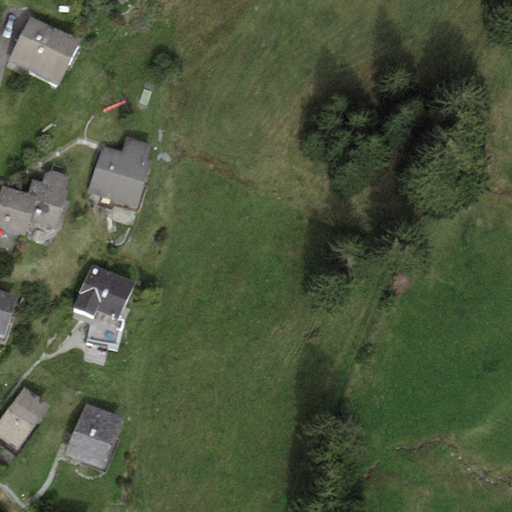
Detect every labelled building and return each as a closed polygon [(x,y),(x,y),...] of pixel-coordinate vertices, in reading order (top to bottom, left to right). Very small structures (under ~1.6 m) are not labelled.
[(114,0),(125,8),(131,0),(114,0)] [(82,51),(31,22),(6,65),(57,94),(82,51)] [(121,151),(102,145),(86,193),(137,209),(152,161),(147,159),(151,145),(126,137),(121,151)] [(27,192),(1,184),(0,187),(0,229),(25,238),(29,224),(56,233),(70,191),(66,189),(70,177),(51,170),(43,175),(41,182),(31,178),(27,192)] [(135,282),(92,264),(72,310),(91,318),(85,345),(118,350),(124,319),(120,318),(135,282)] [(17,297),(0,291),(0,334),(4,336),(17,297)] [(50,405),(24,387),(0,419),(0,437),(17,450),(50,405)] [(123,417),(85,403),(65,455),(104,469),(123,417)]
